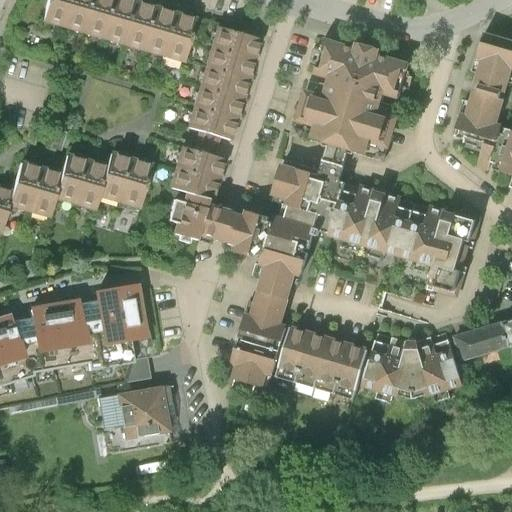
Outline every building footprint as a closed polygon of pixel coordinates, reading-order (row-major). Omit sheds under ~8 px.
[(194,23),(117,0),(47,0),(41,20),(182,63),(194,23)] [(258,41),(217,29),(188,130),(198,133),(218,139),(228,142),(258,41)] [(511,68),(511,45),(484,37),(477,58),(484,61),(480,76),(483,77),(504,83),(507,83),(511,68)] [(346,160),(348,154),(352,156),(353,154),(383,163),(399,108),(380,103),(383,95),(399,100),(407,71),(409,71),(411,65),(327,40),(317,75),(332,80),(329,88),(309,82),(293,137),(323,146),(323,147),(327,149),(326,154),(323,162),(344,168),(346,160)] [(504,83),(483,77),(479,90),(475,105),(473,104),(468,119),(460,117),(454,139),(465,141),(466,139),(484,145),(479,163),(482,168),(492,171),(503,129),(494,127),(498,112),(496,111),(500,97),(504,83)] [(511,132),(503,129),(492,171),(511,176),(511,132)] [(212,158),(218,139),(198,133),(192,152),(212,158)] [(222,161),(212,158),(192,152),(182,149),(170,190),(185,195),(206,201),(210,202),(214,190),(220,172),(222,161)] [(120,158),(109,155),(105,167),(96,199),(137,210),(149,166),(135,162),(120,158)] [(76,159),(65,156),(60,174),(52,200),(93,212),(96,199),(105,167),(90,163),(76,159)] [(282,171),(279,171),(273,192),(276,193),(275,195),(290,200),(284,221),(319,232),(329,235),(343,192),(345,184),(339,183),(344,168),(323,162),(320,172),(322,172),(320,177),(299,171),(298,173),(283,169),(282,171)] [(29,165),(20,163),(12,189),(7,207),(47,218),(52,200),(60,174),(44,170),(29,165)] [(0,231),(7,207),(12,189),(0,185),(0,231)] [(357,196),(343,192),(329,235),(434,266),(428,286),(455,294),(477,223),(429,209),(427,216),(398,208),(401,201),(360,188),(357,196)] [(194,242),(197,234),(204,208),(206,201),(185,195),(183,205),(172,202),(166,223),(176,226),(173,235),(194,242)] [(219,241),(238,246),(246,220),(226,215),(204,208),(197,234),(219,241)] [(248,213),(246,220),(238,246),(236,254),(257,260),(258,256),(262,258),(264,252),(272,224),(269,223),(270,219),(248,213)] [(284,221),(274,218),(272,224),(264,252),(305,263),(308,255),(304,253),(305,250),(309,251),(313,236),(318,238),(319,232),(284,221)] [(305,263),(264,252),(262,258),(260,264),(268,266),(263,281),(266,282),(264,287),(262,293),(284,300),(286,294),(287,288),(290,289),(294,274),(302,276),(305,263)] [(10,318),(0,320),(0,387),(32,378),(32,374),(86,365),(87,372),(132,364),(128,341),(143,339),(134,286),(95,293),(97,302),(78,305),(78,303),(29,311),(30,319),(11,323),(10,318)] [(284,300),(262,293),(259,305),(257,305),(252,320),(245,318),(231,364),(239,366),(234,381),(261,389),(265,374),(272,376),(276,364),(283,340),(286,329),(278,327),(283,312),(280,312),(284,300)] [(511,321),(502,325),(475,333),(454,339),(462,362),(509,348),(511,347),(511,321)] [(368,352),(290,329),(286,341),(279,365),(275,378),(354,401),(360,380),(367,356),(368,352)] [(383,350),(373,347),(370,357),(363,381),(362,386),(377,390),(375,400),(390,405),(393,395),(412,401),(431,395),(434,404),(450,399),(447,390),(462,385),(450,346),(440,349),(439,345),(433,346),(431,339),(415,344),(408,344),(392,339),(390,346),(385,345),(383,350)] [(286,341),(283,340),(276,364),(279,365),(286,341)] [(370,357),(367,356),(360,380),(363,381),(370,357)] [(167,388),(117,397),(124,440),(168,433),(165,417),(172,415),(167,388)]
